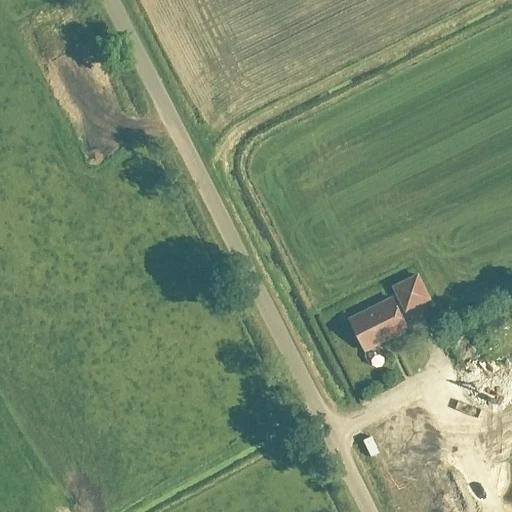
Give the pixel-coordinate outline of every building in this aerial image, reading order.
[(417,277),(394,288),(405,312),(429,300),(417,277)] [(392,299),(349,320),(365,352),(408,330),(392,299)] [(511,347),(460,366),(469,391),(511,375),(511,347)] [(444,424),(453,422),(449,403),(440,405),(444,424)] [(511,470),(500,475),(511,501),(511,470)]
